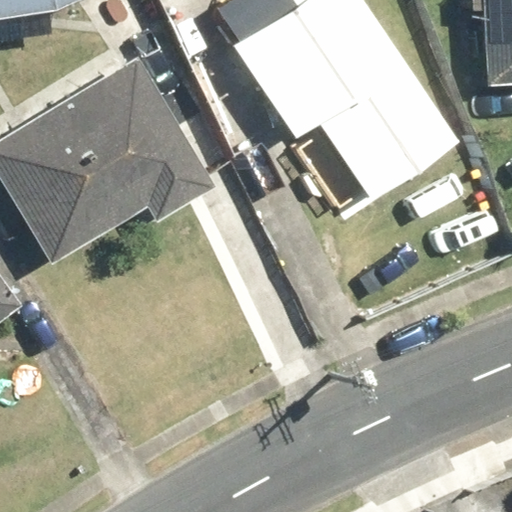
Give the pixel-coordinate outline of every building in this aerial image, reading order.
[(0,0),(0,13),(30,12),(58,0),(0,0)] [(441,152),(336,0),(303,0),(211,62),(326,230),(441,152)] [(511,0),(420,0),(426,91),(511,84),(511,0)] [(195,186),(108,61),(0,135),(0,221),(46,289),(195,186)] [(0,307),(0,342),(16,332),(0,307)]
